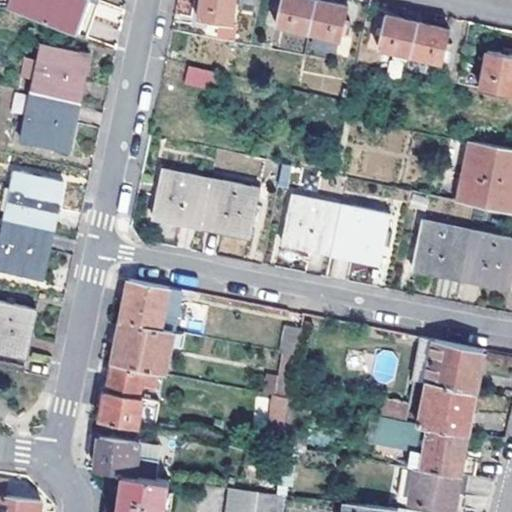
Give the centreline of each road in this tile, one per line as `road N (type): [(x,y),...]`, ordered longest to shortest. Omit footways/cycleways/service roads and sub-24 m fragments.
road 1 (residential): [(511,329),(98,247)]
road 2 (residential): [(98,247),(149,0)]
road 3 (residential): [(52,461),(98,247)]
